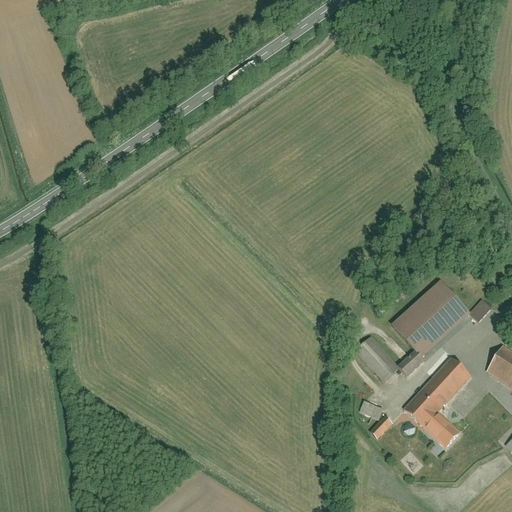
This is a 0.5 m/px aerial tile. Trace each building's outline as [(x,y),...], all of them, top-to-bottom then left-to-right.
[(444,283),(395,327),(418,352),(424,359),(473,315),(472,313),(444,283)] [(493,310),(484,301),(472,313),(473,315),(481,322),(493,310)] [(375,339),(359,353),(386,384),(402,370),(400,368),(375,339)] [(511,351),(505,347),(489,373),(511,387),(511,351)] [(402,370),(409,377),(426,362),(424,359),(418,352),(400,368),(402,370)] [(453,359),(406,411),(448,450),(462,434),(440,414),(473,378),(453,359)] [(383,410),(367,403),(362,413),(379,420),(383,410)] [(386,418),(372,433),(380,441),(395,426),(386,418)]
